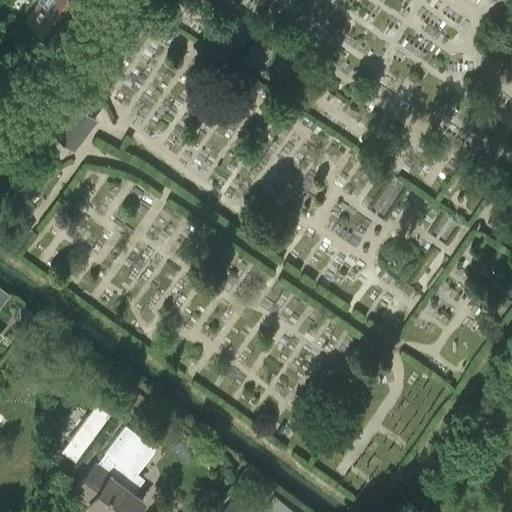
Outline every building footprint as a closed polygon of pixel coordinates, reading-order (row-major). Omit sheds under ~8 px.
[(39,0),(27,20),(54,41),(82,0),(39,0)] [(74,101),(52,129),(74,146),(95,119),(74,101)] [(19,218),(4,238),(18,248),(33,228),(19,218)] [(0,305),(10,291),(0,283),(0,305)] [(96,459),(72,489),(85,500),(85,501),(99,511),(133,511),(145,498),(144,497),(154,484),(147,479),(163,457),(153,449),(154,447),(152,445),(153,444),(124,423),(103,450),(104,451),(97,460),(96,459)] [(296,511),(274,495),(260,511),(246,511),(231,500),(221,511),(296,511)]
